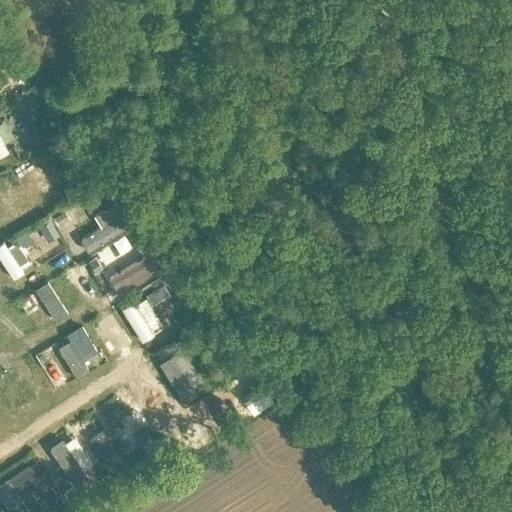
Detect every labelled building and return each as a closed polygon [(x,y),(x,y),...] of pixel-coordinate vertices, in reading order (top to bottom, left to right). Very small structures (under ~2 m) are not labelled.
[(24,155),(9,162),(27,204),(42,197),(24,155)] [(117,200),(94,214),(101,225),(80,239),(88,251),(139,218),(132,207),(124,212),(117,200)] [(64,210),(53,217),(58,225),(69,218),(64,210)] [(50,220),(39,227),(48,241),(59,234),(50,220)] [(23,246),(33,240),(28,231),(17,237),(23,246)] [(0,256),(11,274),(29,263),(10,233),(0,239),(0,256)] [(35,288),(56,318),(68,310),(47,280),(35,288)] [(177,292),(171,282),(164,286),(171,296),(177,292)] [(145,295),(153,307),(171,296),(164,286),(163,284),(145,295)] [(29,293),(19,299),(27,312),(37,306),(29,293)] [(163,326),(145,298),(135,304),(133,301),(122,308),(142,339),(153,332),(163,326)] [(58,346),(77,376),(89,368),(83,359),(97,350),(81,324),(57,339),(60,345),(58,346)] [(180,388),(201,380),(187,345),(166,353),(180,388)] [(92,414),(119,453),(138,439),(134,433),(144,427),(121,394),(92,414)] [(79,429),(51,449),(75,484),(87,476),(72,454),(88,443),(79,429)] [(42,473),(34,462),(30,465),(28,463),(0,483),(0,496),(11,511),(33,511),(42,506),(29,489),(41,481),(38,477),(42,473)]
